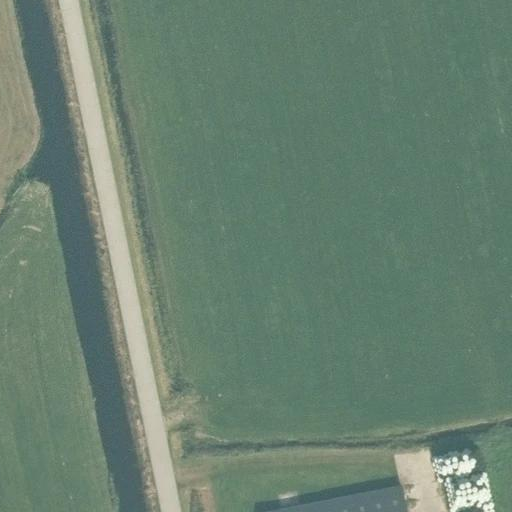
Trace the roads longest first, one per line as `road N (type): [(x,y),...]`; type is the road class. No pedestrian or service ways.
road 1 (tertiary): [(170,511),(68,0)]
road 2 (track): [(394,462),(216,468),(164,479)]
